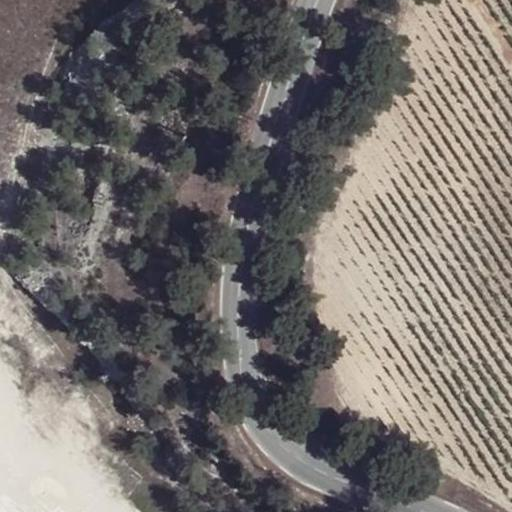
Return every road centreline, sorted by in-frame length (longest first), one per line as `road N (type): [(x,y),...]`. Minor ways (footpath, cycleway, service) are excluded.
road 1 (tertiary): [(417,511),(320,475),(278,449),(251,415),(237,376),(230,327),(239,218),(309,0)]
road 2 (track): [(57,511),(0,405)]
